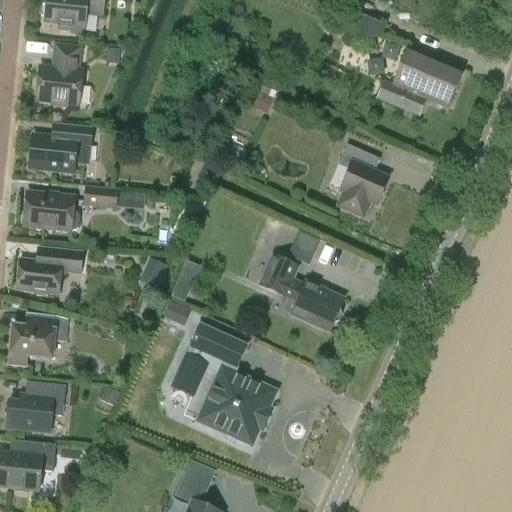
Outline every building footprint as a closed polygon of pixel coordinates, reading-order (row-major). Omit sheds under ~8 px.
[(59,30),(85,33),(87,14),(103,16),(104,0),(48,0),(46,24),(60,25),(59,30)] [(41,68),(37,101),(79,105),(83,73),(79,72),(81,48),(56,46),(54,70),(41,68)] [(377,100),(420,117),(427,101),(449,110),(464,72),(408,49),(393,84),(385,80),(377,100)] [(106,65),(119,66),(120,54),(108,53),(106,65)] [(249,108),(264,114),(269,102),(255,96),(254,95),(249,108)] [(70,162),(85,164),(89,161),(92,128),(60,125),(59,139),(34,136),(31,165),(46,167),(45,171),(69,174),(70,162)] [(244,163),(248,153),(232,145),(228,156),(244,163)] [(381,160),(348,146),(331,185),(346,191),(339,207),(364,218),(371,202),(378,206),(390,179),(376,171),(381,160)] [(204,168),(199,181),(209,185),(215,172),(204,168)] [(117,208),(144,211),(146,195),(118,192),(119,190),(86,186),(83,206),(117,210),(117,208)] [(72,231),(75,199),(28,194),(24,226),(27,227),(30,230),(41,231),(43,228),(72,231)] [(319,243),(297,233),(287,256),(308,265),(319,243)] [(81,274),(83,254),(56,251),(55,264),(21,260),(17,291),(34,292),(37,296),(44,297),(48,294),(60,295),(61,278),(68,273),(81,274)] [(260,251),(248,278),(262,285),(261,286),(297,302),(292,315),(331,332),(334,325),(340,322),(343,314),(341,308),(345,301),(294,278),(298,268),(260,251)] [(139,281),(156,289),(166,266),(149,259),(139,281)] [(189,289),(175,283),(169,297),(182,303),(189,289)] [(170,304),(164,319),(185,328),(191,312),(170,304)] [(26,367),(27,357),(52,360),(54,342),(66,344),(68,321),(57,318),(39,316),(37,330),(14,327),(9,365),(26,367)] [(226,436),(225,438),(232,442),(236,444),(241,446),(247,448),(248,446),(252,447),(259,430),(263,432),(272,411),(269,409),(277,393),(234,373),(246,347),(200,326),(172,388),(193,397),(206,368),(219,374),(197,422),(226,436)] [(7,429),(50,434),(52,417),(63,418),(66,387),(27,383),(25,397),(20,396),(20,403),(9,402),(9,405),(5,409),(4,415),(8,419),(7,429)] [(101,398),(104,399),(107,401),(114,404),(118,394),(105,388),(101,398)] [(0,488),(16,490),(15,493),(28,495),(29,492),(39,493),(41,473),(53,474),(56,447),(17,443),(16,454),(13,456),(0,454),(0,488)] [(68,451),(68,460),(79,461),(80,452),(68,451)] [(215,511),(202,506),(211,484),(187,474),(177,497),(192,504),(188,511),(215,511)]
